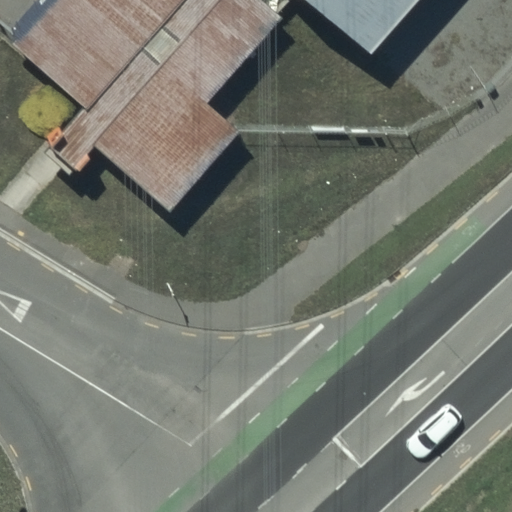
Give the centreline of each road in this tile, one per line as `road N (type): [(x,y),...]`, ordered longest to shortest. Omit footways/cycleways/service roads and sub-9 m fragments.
road 1 (tertiary): [(291,493),(0,320)]
road 2 (trunk): [(291,493),(511,285)]
